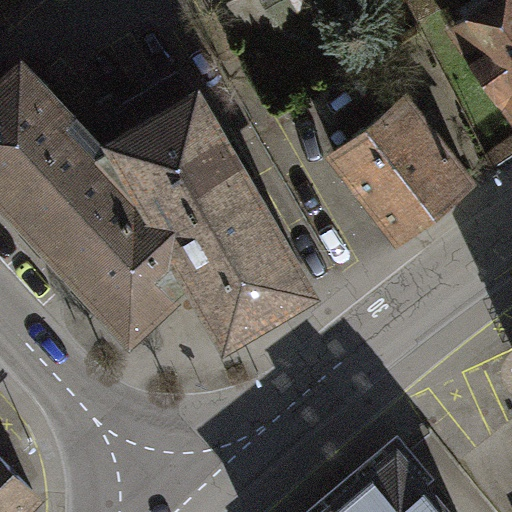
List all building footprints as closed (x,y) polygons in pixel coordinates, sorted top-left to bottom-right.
[(412,0),(420,15),(449,0),(412,0)] [(511,0),(497,0),(459,28),(511,103),(511,0)] [(68,111),(20,60),(0,78),(0,185),(141,336),(189,292),(104,149),(68,111)] [(196,94),(104,149),(189,292),(221,346),(313,292),(196,94)] [(403,98),(337,151),(401,231),(467,178),(403,98)] [(449,511),(396,449),(320,511),(449,511)] [(0,511),(22,511),(14,503),(31,487),(0,454),(0,511)]
